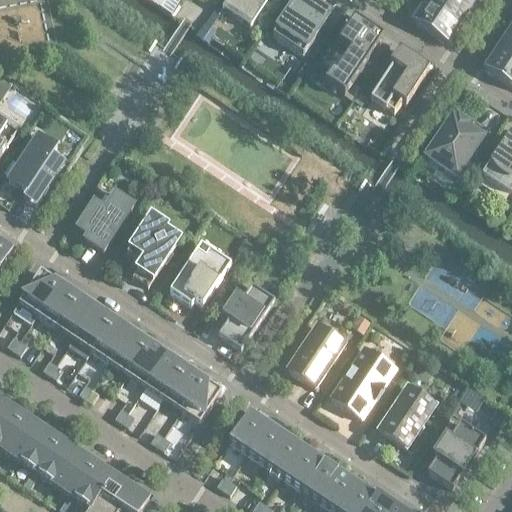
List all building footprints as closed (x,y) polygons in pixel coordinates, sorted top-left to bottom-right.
[(251,29),(266,7),(256,0),(229,0),(222,10),(251,29)] [(303,59),(330,19),(320,12),(325,4),(318,0),(298,0),(272,39),(303,59)] [(398,14),(407,1),(406,0),(402,0),(395,12),(398,14)] [(471,11),(454,0),(430,0),(426,7),(459,29),(471,11)] [(478,0),(454,0),(471,11),(478,0)] [(171,19),(181,4),(176,1),(169,2),(162,13),(171,19)] [(459,29),(426,7),(414,26),(446,48),(459,29)] [(344,99),(383,41),(373,35),(375,32),(370,28),(368,31),(354,22),(338,46),(350,54),(336,76),(332,74),(324,86),(344,99)] [(511,38),(508,36),(496,54),(511,64),(511,38)] [(415,58),(419,47),(407,41),(402,53),(415,58)] [(406,109),(428,75),(429,73),(399,53),(390,67),(393,69),(370,103),(394,118),(402,106),(406,109)] [(511,64),(496,54),(484,73),(511,91),(511,64)] [(456,179),(487,134),(473,125),(469,132),(465,129),(467,127),(457,120),(456,123),(452,121),(426,159),(456,179)] [(7,150),(18,134),(0,122),(0,160),(6,151),(7,150)] [(511,199),(511,135),(473,193),(502,212),(511,199)] [(34,210),(63,167),(52,159),(57,152),(38,139),(8,185),(21,194),(22,193),(27,195),(22,202),(34,210)] [(103,256),(135,209),(115,196),(105,212),(94,205),(76,232),(87,239),(84,243),(103,256)] [(148,292),(173,254),(179,245),(178,244),(165,235),(167,232),(166,231),(152,222),(151,221),(126,258),(127,259),(128,259),(141,267),(132,281),(133,282),(147,291),(148,292)] [(0,273),(12,256),(0,247),(0,273)] [(202,310),(230,269),(201,249),(169,295),(191,310),(195,305),(202,310)] [(37,320),(59,287),(43,277),(37,285),(34,283),(18,308),(37,320)] [(55,332),(77,299),(59,287),(37,320),(55,332)] [(250,335),(260,319),(264,321),(274,306),(251,290),(242,305),(236,300),(237,299),(235,298),(221,319),(222,320),(223,318),(230,323),(218,341),(240,356),(253,337),(250,335)] [(73,344),(95,311),(77,299),(55,332),(73,344)] [(91,356),(113,323),(95,311),(73,344),(91,356)] [(109,368),(131,335),(113,323),(91,356),(109,368)] [(315,393),(344,350),(317,331),(288,374),(304,385),(305,384),(313,389),(312,391),(315,393)] [(127,380),(149,347),(131,335),(109,368),(127,380)] [(13,356),(20,346),(13,342),(6,351),(13,356)] [(20,360),(26,351),(20,346),(13,356),(20,360)] [(145,392),(167,359),(149,347),(127,380),(145,392)] [(383,392),(396,373),(395,373),(395,374),(366,354),(365,353),(331,404),(332,405),(332,404),(350,416),(352,415),(362,422),(361,424),(361,425),(375,405),(376,404),(374,403),(381,391),(384,393),(384,392),(383,392)] [(163,404),(185,371),(167,359),(145,392),(163,404)] [(49,380),(55,370),(49,366),(42,375),(49,380)] [(55,384),(62,375),(55,370),(49,380),(55,384)] [(181,416),(203,383),(185,371),(163,404),(181,416)] [(200,428),(216,404),(213,402),(218,393),(203,383),(181,416),(200,428)] [(85,404),(92,394),(85,390),(78,399),(85,404)] [(406,453),(435,410),(433,409),(433,403),(425,398),(420,400),(408,392),(379,435),(381,436),(381,435),(389,440),(388,441),(406,453)] [(92,408),(98,399),(92,394),(85,404),(92,408)] [(0,452),(0,453),(22,420),(4,408),(0,414),(0,452)] [(121,428),(127,418),(121,414),(114,423),(121,428)] [(247,460),(269,427),(250,414),(228,447),(247,460)] [(128,432),(134,423),(127,418),(121,428),(128,432)] [(18,465),(40,432),(22,420),(0,453),(3,455),(18,465)] [(473,461),(485,443),(460,426),(449,443),(446,442),(435,458),(438,460),(427,477),(442,487),(443,486),(451,491),(450,492),(452,494),(464,475),(463,474),(472,461),(473,461)] [(265,472),(287,439),(269,427),(247,460),(265,472)] [(36,477),(58,444),(40,432),(18,465),(33,475),(36,477)] [(157,452),(164,442),(157,438),(150,447),(157,452)] [(283,484),(305,451),(287,439),(265,472),(283,484)] [(164,456),(170,447),(164,442),(157,452),(164,456)] [(54,489),(76,456),(58,444),(36,477),(39,479),(54,489)] [(301,496),(323,463),(305,451),(283,484),(301,496)] [(72,500),(94,468),(76,456),(54,489),(69,498),(72,500)] [(319,508),(341,475),(323,463),(301,496),(319,508)] [(89,511),(90,511),(100,498),(112,479),(94,468),(72,500),(75,502),(89,511)] [(10,477),(0,470),(0,475),(8,481),(10,477)] [(29,495),(39,479),(36,477),(33,475),(23,491),(29,495)] [(325,511),(341,511),(357,489),(359,487),(341,475),(319,508),(325,511)] [(21,484),(10,477),(8,481),(18,487),(21,484)] [(143,511),(149,504),(112,479),(100,498),(121,511),(143,511)] [(223,495),(229,486),(223,481),(216,491),(223,495)] [(230,500),(236,490),(229,486),(223,495),(230,500)] [(367,511),(375,501),(377,499),(359,487),(357,489),(341,511),(367,511)] [(46,501),(36,494),(34,497),(44,504),(46,501)] [(68,511),(75,502),(72,500),(69,498),(60,511),(68,511)] [(121,511),(100,498),(90,511),(89,511),(121,511)] [(393,511),(395,511),(377,499),(375,501),(367,511),(393,511)] [(57,508),(46,501),(44,504),(54,511),(57,508)]
